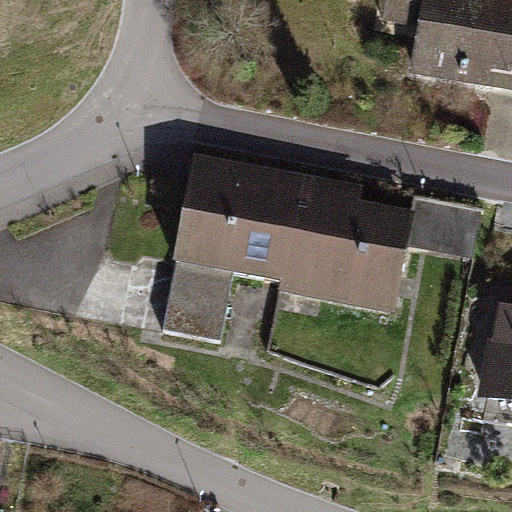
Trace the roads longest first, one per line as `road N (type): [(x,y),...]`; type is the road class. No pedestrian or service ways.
road 1 (residential): [(511,184),(128,113)]
road 2 (residential): [(296,511),(102,430)]
road 3 (residential): [(128,113),(0,177)]
